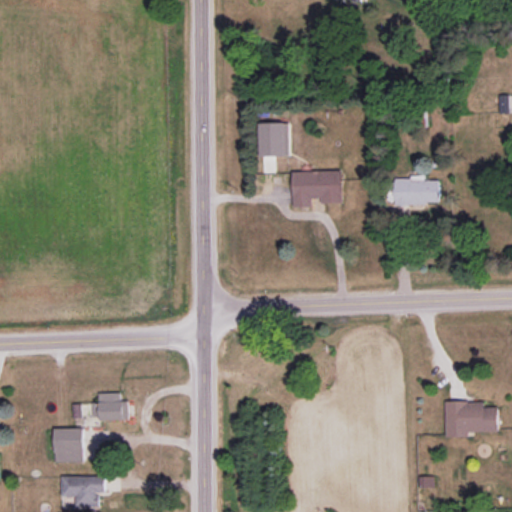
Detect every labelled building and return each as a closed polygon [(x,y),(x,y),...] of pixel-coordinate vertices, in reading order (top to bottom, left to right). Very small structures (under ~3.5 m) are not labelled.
[(290,155),(289,122),(259,122),(260,156),(290,155)] [(293,171),(294,207),(313,206),(312,198),(322,197),(322,204),(343,203),(342,170),(293,171)] [(441,179),(425,180),(425,176),(393,178),(395,206),(400,206),(401,213),(411,212),(410,203),(442,202),(441,179)] [(99,393),(99,402),(93,402),(93,419),(129,418),(129,400),(121,400),(121,392),(99,393)] [(499,431),(498,406),(484,407),(484,400),(445,401),(446,437),(469,436),(469,431),(499,431)] [(84,427),(55,428),(56,462),(85,461),(84,427)] [(77,506),(100,506),(100,491),(106,492),(107,476),(63,475),(62,495),(77,496),(77,506)]
